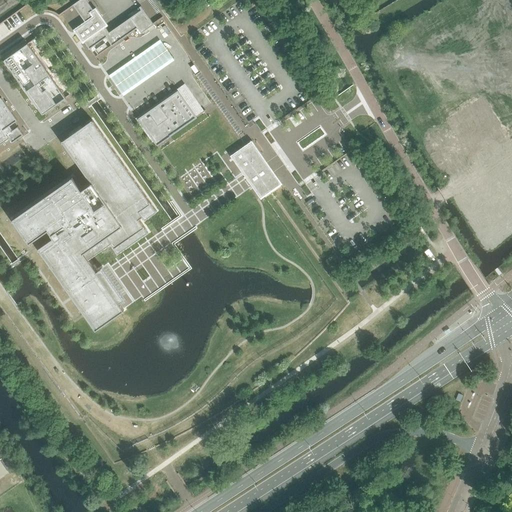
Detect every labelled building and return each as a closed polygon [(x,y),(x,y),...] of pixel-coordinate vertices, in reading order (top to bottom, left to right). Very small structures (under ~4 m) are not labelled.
[(93,8),(87,0),(79,0),(76,3),(87,20),(86,21),(76,27),(89,46),(105,35),(112,45),(138,27),(141,32),(153,23),(143,9),(110,32),(106,26),(108,24),(96,6),(93,8)] [(175,60),(160,39),(110,74),(125,95),(175,60)] [(65,98),(27,42),(4,58),(42,114),(65,98)] [(142,118),(158,141),(198,114),(182,91),(142,118)] [(0,142),(9,137),(12,140),(23,132),(18,125),(12,128),(8,124),(17,118),(0,95),(0,142)] [(87,253),(110,238),(116,248),(147,228),(138,215),(142,213),(145,217),(156,209),(94,118),(64,139),(93,180),(83,187),(75,175),(14,216),(29,238),(49,224),(54,233),(37,245),(86,316),(93,327),(121,307),(115,299),(124,294),(113,277),(103,263),(97,267),(87,253)] [(253,186),(261,197),(264,195),(270,191),(281,183),(274,172),(270,167),(266,162),(251,141),(246,144),(231,155),(245,173),(250,181),(253,186)] [(203,172),(198,165),(185,175),(190,182),(203,172)] [(476,389),(470,387),(464,406),(468,408),(473,409),(480,391),(476,389)]
